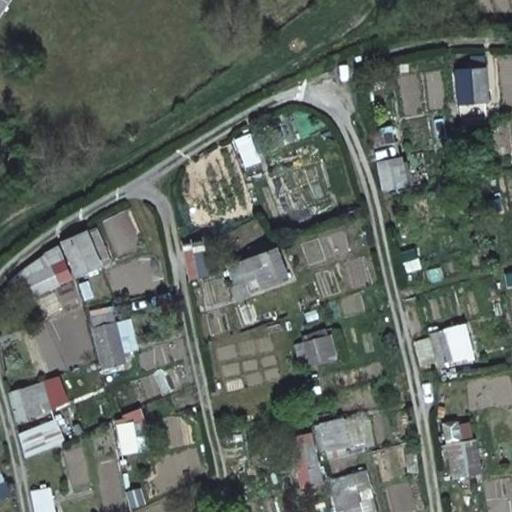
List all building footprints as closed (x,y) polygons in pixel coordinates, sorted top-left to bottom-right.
[(0,0),(0,16),(10,0),(0,0)] [(486,70),(456,72),(458,103),(488,101),(486,70)] [(399,161),(381,164),(386,189),(404,185),(399,161)] [(11,286),(4,289),(12,306),(72,278),(59,246),(27,267),(9,282),(11,286)] [(275,251),(231,267),(238,284),(258,277),(263,288),(286,280),(275,251)] [(464,326),(429,335),(437,364),(471,356),(464,326)] [(328,336),(305,343),(310,366),(334,359),(328,336)] [(119,337),(97,343),(103,368),(125,363),(119,337)]
